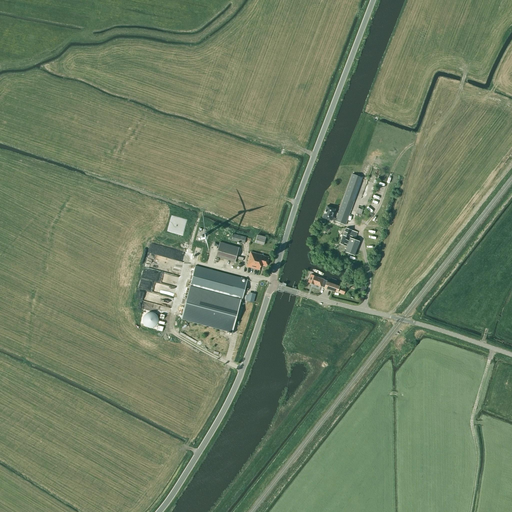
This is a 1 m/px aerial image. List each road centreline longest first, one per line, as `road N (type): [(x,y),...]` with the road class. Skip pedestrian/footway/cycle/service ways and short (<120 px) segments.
road 1 (unclassified): [(270,286),(372,0)]
road 2 (unclassified): [(158,511),(235,386),(270,286)]
road 3 (unclassified): [(511,355),(270,286)]
road 4 (track): [(79,38),(123,31),(195,38),(240,0)]
